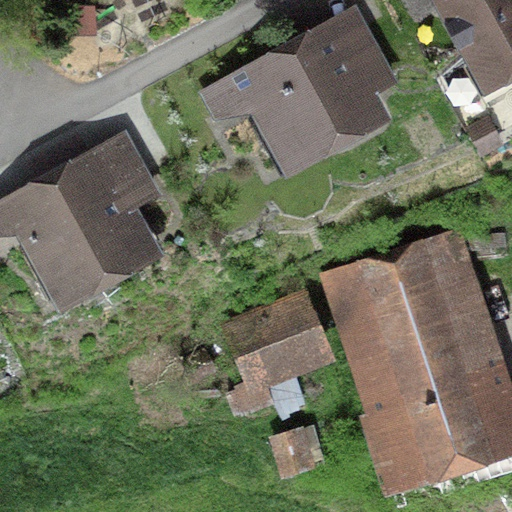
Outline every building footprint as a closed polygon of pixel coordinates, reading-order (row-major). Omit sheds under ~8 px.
[(511,0),(425,0),(487,120),(511,107),(511,0)] [(349,30),(198,99),(216,139),(252,123),(283,191),(398,139),(349,30)] [(116,152),(0,218),(0,225),(62,333),(181,264),(116,152)] [(511,408),(461,244),(316,289),(385,511),(426,511),(511,485),(511,408)] [(253,327),(315,308),(308,285),(246,304),(253,327)] [(309,326),(224,362),(245,413),(331,376),(309,326)] [(300,442),(265,454),(279,496),(314,484),(300,442)]
